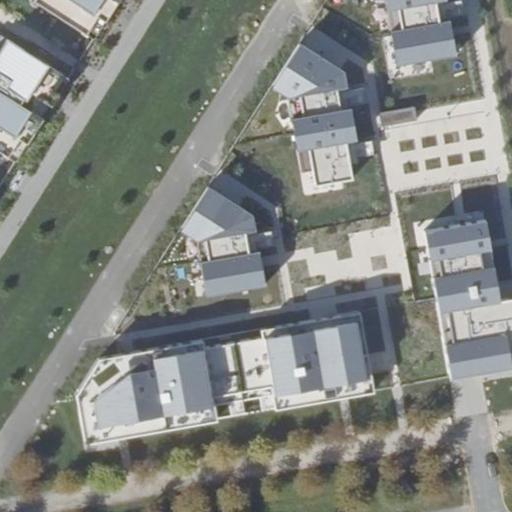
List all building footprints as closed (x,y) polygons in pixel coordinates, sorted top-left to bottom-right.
[(86,34),(98,17),(105,21),(118,0),(34,0),(34,1),(86,34)] [(385,0),(394,63),(453,55),(448,20),(438,22),(435,0),(385,0)] [(98,17),(86,34),(94,39),(105,21),(98,17)] [(0,151),(8,156),(19,139),(27,143),(43,118),(30,110),(38,98),(44,101),(56,81),(18,57),(23,49),(6,38),(0,47),(0,151)] [(355,73),(301,39),(270,88),(297,105),(306,160),(315,159),(320,188),(359,181),(354,152),(368,150),(355,73)] [(69,78),(23,49),(18,57),(56,81),(44,101),(51,106),(69,78)] [(383,131),(421,121),(417,105),(379,115),(383,131)] [(19,139),(8,156),(16,161),(27,143),(19,139)] [(494,166),(478,167),(478,189),(495,188),(494,166)] [(255,217),(207,186),(179,230),(198,241),(206,296),(266,286),(255,217)] [(423,231),(449,378),(511,366),(511,299),(503,301),(488,219),(423,231)] [(203,339),(97,358),(75,393),(83,443),(381,388),(366,310),(258,329),(258,334),(204,344),(203,339)]
